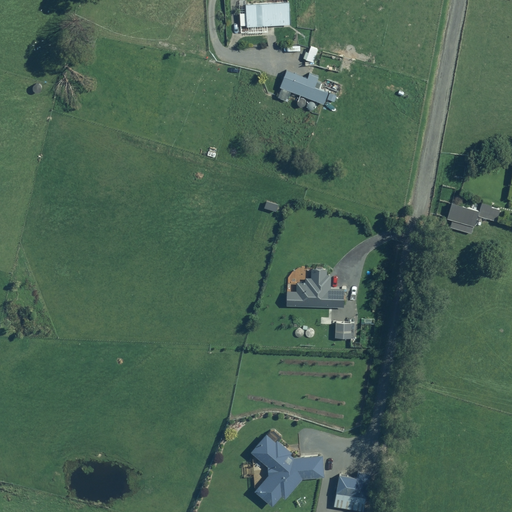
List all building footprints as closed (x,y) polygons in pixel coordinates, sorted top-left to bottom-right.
[(246,13),(240,13),(240,25),(247,25),(247,26),(291,24),(290,1),(246,3),(246,7),(246,13)] [(318,49),(311,46),(309,52),(306,51),(303,59),(313,63),(318,49)] [(306,83),(286,75),(277,97),(288,101),(292,91),(324,104),(329,91),(315,86),(319,77),(310,73),(306,83)] [(278,204),(266,200),(264,207),(276,211),(278,204)] [(479,211),(452,203),(447,218),(452,219),(450,226),(471,233),(473,226),(475,226),(479,211)] [(500,209),(483,203),(479,215),(496,220),(500,209)] [(287,305),(344,307),(345,288),(330,287),(331,274),(326,274),(327,268),(311,268),(311,277),(306,276),(305,282),(297,282),(297,290),(288,290),(287,305)] [(354,322),(335,323),(336,337),(354,337),(354,322)] [(327,469),(323,469),(323,455),(317,456),(317,453),(294,453),(293,456),(290,453),(291,451),(279,441),(282,437),(271,429),(268,433),(267,432),(251,450),(267,463),(258,463),(258,475),(266,475),(254,490),(274,505),(282,495),(286,498),(303,478),(324,476),(324,474),(327,474),(327,469)] [(356,478),(340,475),(335,507),(366,511),(372,472),(358,470),(356,478)]
